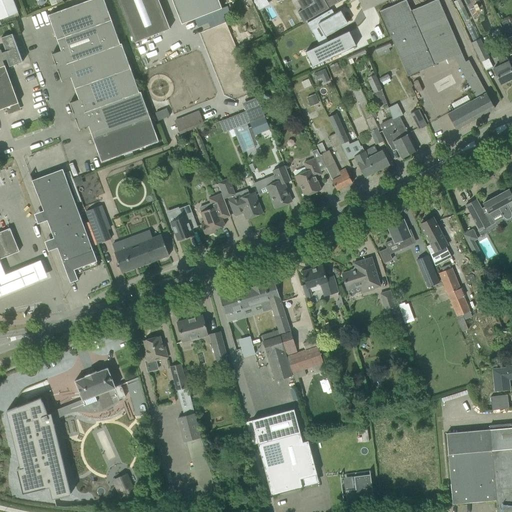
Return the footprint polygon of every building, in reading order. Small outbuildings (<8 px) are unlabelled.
[(0,0),(0,19),(18,13),(12,0),(0,0)] [(89,0),(48,15),(57,39),(111,20),(103,0),(89,0)] [(170,28),(158,0),(117,0),(134,42),(170,28)] [(171,0),(181,24),(221,8),(218,0),(171,0)] [(253,0),(254,0),(259,10),(264,7),(260,1),(262,0),(253,0)] [(303,23),(329,8),(323,0),(312,0),(314,3),(297,13),(303,23)] [(406,1),(380,12),(407,76),(453,56),(476,98),(447,114),(456,130),(494,108),(469,62),(466,64),(438,0),(431,0),(410,9),(406,1)] [(460,0),(456,0),(454,2),(458,10),(464,7),(460,0)] [(331,9),(307,23),(311,30),(319,26),(325,37),(346,25),(340,13),(335,16),(331,9)] [(376,42),(387,37),(376,10),(358,17),(365,34),(371,31),(376,42)] [(52,54),(56,68),(120,44),(111,20),(57,39),(61,51),(52,54)] [(306,52),(313,66),(356,45),(349,31),(306,52)] [(0,109),(6,108),(7,111),(18,108),(3,67),(8,65),(9,67),(23,62),(12,33),(0,37),(5,50),(1,52),(0,49),(0,48),(0,109)] [(489,59),(479,40),(472,43),(482,63),(489,59)] [(71,77),(75,88),(130,68),(121,43),(120,44),(56,68),(61,81),(71,77)] [(511,79),(511,69),(504,54),(497,57),(501,65),(498,67),(493,69),(500,85),(511,79)] [(69,103),(74,116),(139,93),(139,92),(130,68),(75,88),(79,100),(69,103)] [(325,69),(313,74),(316,80),(328,75),(325,69)] [(367,78),(380,106),(387,103),(381,90),(382,89),(374,72),(368,75),(369,77),(367,78)] [(378,130),(371,112),(370,112),(360,87),(352,90),(364,120),(364,119),(376,145),(383,141),(377,130),(378,130)] [(88,126),(92,137),(149,117),(140,92),(139,92),(139,93),(74,116),(79,129),(88,126)] [(309,105),(319,101),(316,93),(306,97),(309,105)] [(250,122),(249,122),(255,135),(270,129),(265,116),(264,116),(257,98),(243,104),(250,122)] [(388,109),(393,120),(395,125),(381,132),(388,145),(389,145),(391,150),(393,150),(396,149),(401,158),(416,150),(400,120),(399,117),(402,115),(397,104),(388,109)] [(410,114),(418,130),(426,126),(418,110),(410,114)] [(175,122),(180,135),(204,125),(198,112),(175,122)] [(327,118),(335,134),(336,134),(342,145),(348,142),(335,114),(327,118)] [(149,117),(92,137),(101,162),(158,141),(149,117)] [(336,134),(335,134),(329,137),(334,149),(342,145),(336,134)] [(322,143),(317,145),(321,155),(320,157),(320,158),(325,168),(332,181),(337,190),(352,183),(348,174),(346,169),(340,172),(339,173),(329,151),(326,152),(322,143)] [(368,157),(365,151),(364,152),(361,145),(354,149),(357,155),(354,157),(364,177),(374,172),(367,157),(368,157)] [(369,150),(365,151),(368,157),(367,157),(374,172),(389,164),(382,150),(377,153),(375,147),(369,150)] [(320,158),(320,157),(317,150),(312,152),(314,158),(304,162),(308,171),(294,176),(298,186),(300,186),(304,196),(321,189),(315,174),(320,171),(315,160),(320,158)] [(264,181),(266,186),(275,208),(292,201),(289,196),(286,186),(284,183),(291,180),(285,165),(273,170),(275,176),(273,176),(265,179),(264,181)] [(32,180),(70,283),(78,280),(76,274),(99,266),(63,169),(32,180)] [(80,176),(74,179),(76,186),(83,183),(80,176)] [(224,181),(218,183),(221,191),(227,189),(224,181)] [(485,207),(481,209),(476,199),(465,205),(480,232),(504,219),(505,220),(507,220),(510,219),(511,218),(511,216),(511,215),(511,213),(511,212),(511,190),(510,192),(508,190),(483,203),(485,207)] [(246,192),(228,199),(229,202),(231,207),(235,216),(243,213),(244,216),(246,220),(248,219),(262,213),(259,204),(255,193),(250,195),(247,196),(246,192)] [(229,216),(230,216),(228,209),(226,207),(224,199),(221,193),(208,198),(212,208),(200,212),(204,222),(200,224),(204,233),(208,232),(209,234),(216,231),(215,229),(225,225),(222,219),(229,216)] [(182,218),(171,222),(178,241),(193,235),(187,219),(193,217),(189,205),(178,209),(182,218)] [(110,239),(98,207),(86,211),(98,244),(110,239)] [(432,218),(420,224),(425,233),(430,244),(426,246),(430,255),(434,266),(450,258),(445,247),(447,246),(440,233),(437,227),(432,218)] [(406,245),(406,246),(412,243),(410,238),(412,237),(411,235),(404,219),(386,226),(393,243),(394,244),(397,243),(399,248),(406,245)] [(0,232),(0,258),(19,251),(9,229),(0,232)] [(477,239),(472,230),(463,235),(468,243),(474,255),(480,252),(474,240),(477,239)] [(169,256),(161,235),(152,238),(149,231),(134,237),(137,244),(114,252),(122,273),(169,256)] [(387,248),(378,252),(383,264),(392,260),(387,248)] [(428,255),(416,260),(428,287),(439,283),(428,255)] [(354,263),(356,269),(342,274),(347,290),(349,297),(353,296),(356,293),(362,291),(362,293),(374,289),(374,288),(380,286),(373,261),(371,258),(354,263)] [(4,274),(0,264),(0,295),(46,276),(39,259),(4,274)] [(301,286),(304,295),(305,298),(311,296),(308,288),(321,284),(325,296),(337,292),(333,277),(326,279),(322,266),(302,272),(306,284),(301,286)] [(451,268),(439,273),(447,294),(457,316),(469,311),(460,289),(451,268)] [(264,284),(272,309),(273,309),(280,334),(290,331),(274,281),(264,284)] [(272,309),(264,284),(264,283),(250,288),(237,292),(242,309),(260,304),(263,312),(272,309)] [(379,293),(385,313),(386,314),(396,311),(390,290),(379,293)] [(244,314),(242,309),(237,292),(220,297),(225,314),(226,314),(227,320),(244,314)] [(397,303),(403,319),(412,316),(408,304),(406,304),(405,301),(397,303)] [(457,316),(456,317),(462,331),(468,329),(464,320),(472,316),(470,311),(469,311),(457,316)] [(177,322),(182,342),(208,335),(202,315),(177,322)] [(229,366),(220,331),(209,334),(218,369),(229,366)] [(291,333),(280,337),(293,376),(292,377),(293,379),(305,375),(303,370),(311,368),(312,373),(324,370),(317,346),(297,353),(291,333)] [(293,376),(280,337),(280,336),(263,341),(276,381),(292,377),(293,376)] [(167,358),(164,348),(162,348),(159,337),(144,341),(146,348),(144,349),(150,370),(158,368),(156,361),(167,358)] [(318,340),(321,351),(328,349),(325,338),(318,340)] [(302,343),(304,349),(316,345),(314,339),(302,343)] [(241,340),(235,342),(237,348),(243,347),(241,340)] [(171,367),(177,390),(180,401),(184,416),(178,418),(182,432),(184,442),(187,441),(200,438),(197,428),(186,387),(180,365),(179,365),(171,367)] [(511,365),(505,366),(505,367),(492,369),(495,391),(510,389),(508,379),(511,378),(511,365)] [(71,497),(53,422),(56,419),(59,417),(62,416),(66,414),(69,413),(73,412),(76,412),(79,411),(83,412),(86,412),(89,413),(93,413),(96,412),(99,412),(103,411),(107,410),(110,408),(113,406),(118,402),(119,401),(119,399),(125,396),(121,385),(115,387),(107,368),(96,372),(96,371),(86,375),(86,376),(75,381),(82,399),(47,413),(40,397),(6,411),(20,468),(16,469),(22,494),(50,487),(53,498),(60,497),(61,500),(71,497)] [(138,377),(127,382),(128,384),(127,385),(130,397),(134,411),(138,410),(139,415),(148,412),(138,377)] [(490,397),(492,410),(509,408),(507,395),(490,397)] [(293,409),(251,420),(255,437),(271,496),(303,487),(301,479),(312,476),(317,475),(308,440),(302,442),(293,409)] [(496,500),(496,511),(511,511),(511,427),(511,428),(511,424),(490,426),(490,430),(446,434),(452,504),(496,500)] [(126,474),(113,480),(118,491),(122,490),(126,497),(134,493),(130,486),(131,486),(126,474)] [(374,500),(370,474),(343,478),(347,504),(374,500)]
